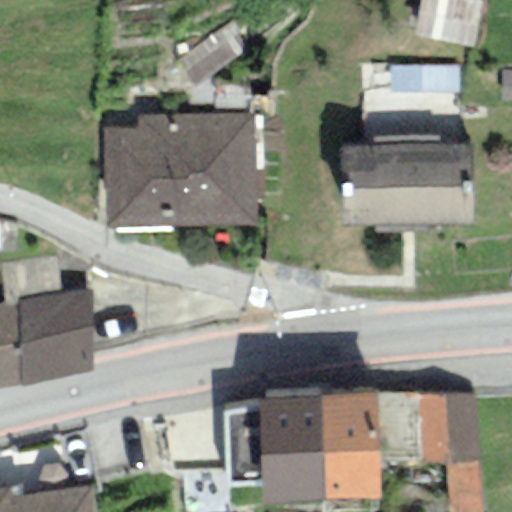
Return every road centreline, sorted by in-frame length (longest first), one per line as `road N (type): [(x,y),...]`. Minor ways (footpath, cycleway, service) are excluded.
road 1 (residential): [(0,214),(212,297),(311,302),(348,340)]
road 2 (tertiary): [(0,407),(348,340)]
road 3 (tertiary): [(348,340),(511,327)]
